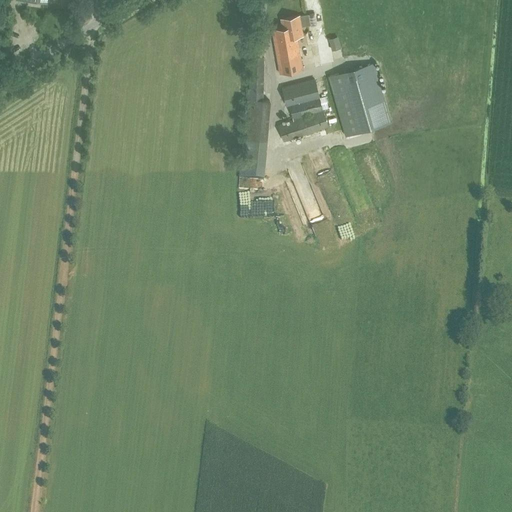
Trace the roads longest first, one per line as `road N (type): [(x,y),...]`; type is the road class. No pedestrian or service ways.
road 1 (track): [(35,511),(93,24)]
road 2 (unclassified): [(0,87),(136,0)]
